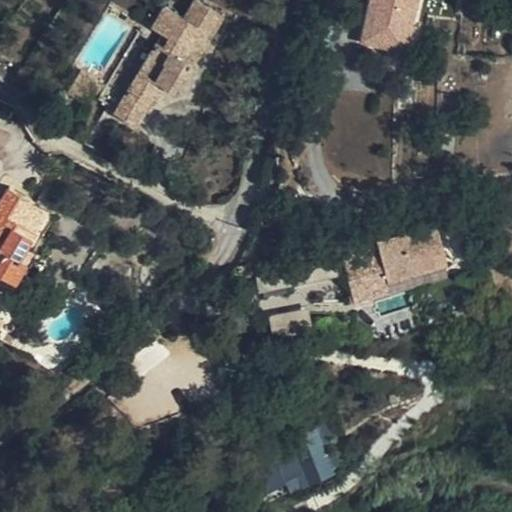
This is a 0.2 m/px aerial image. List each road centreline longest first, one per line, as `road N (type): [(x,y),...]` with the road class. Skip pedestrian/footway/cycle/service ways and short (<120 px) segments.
road 1 (track): [(133,342),(157,373),(191,376),(246,355),(318,354),(429,376),(436,395),(339,489),(294,511)]
road 2 (track): [(0,439),(196,289),(235,227)]
road 3 (track): [(235,227),(60,142),(0,81)]
road 4 (track): [(290,0),(235,227)]
